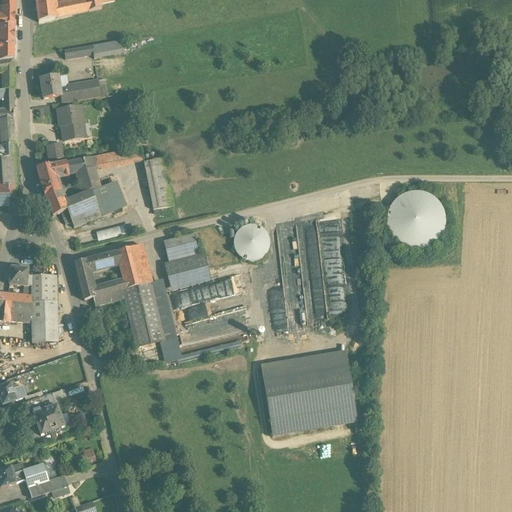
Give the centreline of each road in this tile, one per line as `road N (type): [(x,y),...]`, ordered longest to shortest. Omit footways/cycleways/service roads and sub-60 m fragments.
road 1 (unclassified): [(511,179),(375,179),(65,261)]
road 2 (residential): [(124,511),(65,261)]
road 3 (unclassified): [(25,0),(24,193)]
